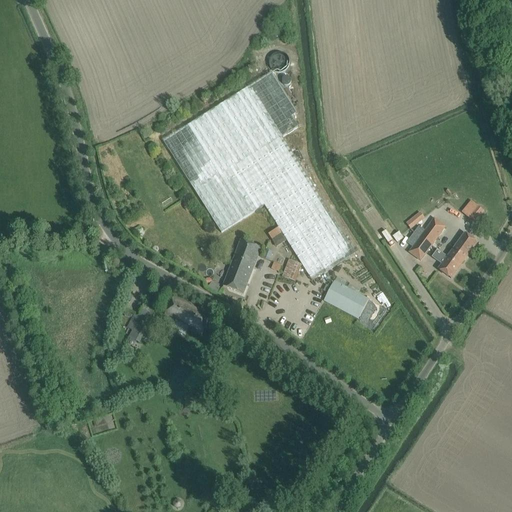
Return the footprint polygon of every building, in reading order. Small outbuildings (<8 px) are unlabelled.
[(298,114),(272,73),(163,141),(221,233),(265,206),(278,228),(268,234),(271,239),(282,232),(313,281),(356,254),(283,138),(299,127),(292,117),(298,114)] [(477,206),(467,218),(475,224),(485,212),(477,206)] [(411,230),(425,219),(424,218),(420,213),(406,224),(410,229),(411,230)] [(421,236),(432,246),(446,227),(434,218),(421,236)] [(460,266),(477,243),(465,234),(448,258),(460,266)] [(421,261),(432,246),(421,236),(409,253),(421,261)] [(234,259),(223,287),(243,294),(254,266),(261,248),(241,240),(234,259)] [(269,261),(273,253),(267,250),(263,258),(269,261)] [(432,258),(442,265),(439,270),(451,279),(460,266),(448,258),(438,250),(432,258)] [(279,271),(281,265),(274,263),(272,269),(279,271)] [(369,300),(334,282),(324,301),(358,319),(369,300)] [(163,317),(201,337),(212,315),(174,295),(163,317)] [(157,310),(144,304),(129,337),(140,343),(150,322),(151,323),(157,310)]
